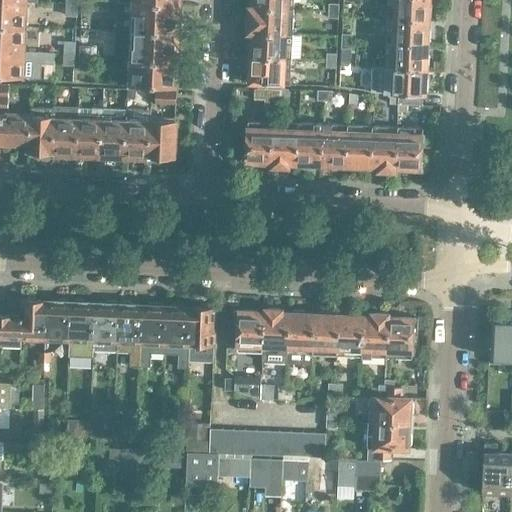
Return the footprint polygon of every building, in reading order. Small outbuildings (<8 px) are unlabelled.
[(0,0),(0,24),(26,26),(27,1),(0,0)] [(294,9),(294,0),(253,0),(253,7),(294,9)] [(429,6),(429,0),(388,0),(388,17),(429,18),(431,18),(431,6),(429,6)] [(81,1),(81,14),(92,14),(92,1),(81,1)] [(180,28),(181,5),(133,2),(132,31),(157,32),(158,27),(180,28)] [(77,17),(78,3),(66,3),(65,16),(77,17)] [(293,34),(294,9),(253,7),(253,17),(249,17),(248,33),(252,33),(293,34)] [(428,30),(429,18),(388,17),(386,42),(428,44),(428,42),(430,42),(430,30),(428,30)] [(0,49),(25,50),(26,26),(0,24),(0,49)] [(179,38),(180,28),(158,27),(157,32),(132,31),(131,60),(178,62),(180,38),(179,38)] [(291,59),(293,34),(252,33),(251,40),(248,43),(248,52),(251,55),(251,58),(291,59)] [(75,53),(75,42),(63,41),(63,52),(75,53)] [(427,55),(428,44),(386,42),(385,67),(426,69),(427,67),(429,67),(429,55),(427,55)] [(80,46),(79,58),(90,58),(90,46),(80,46)] [(0,49),(0,76),(24,77),(35,78),(36,51),(25,50),(0,49)] [(74,66),(75,53),(63,52),(63,66),(74,66)] [(89,70),(90,58),(79,58),(78,70),(89,70)] [(290,85),(291,59),(251,58),(250,66),(247,68),(247,77),(250,79),(249,83),(290,85)] [(177,87),(178,62),(131,60),(129,85),(177,87)] [(426,79),(426,69),(385,67),(384,92),(390,92),(399,93),(398,104),(408,104),(422,105),(423,94),(425,94),(425,92),(427,92),(428,80),(426,79)] [(0,96),(9,97),(10,84),(9,84),(9,85),(0,84),(0,96)] [(56,86),(48,85),(47,95),(56,96),(56,86)] [(80,87),(72,86),(72,96),(80,97),(80,87)] [(104,97),(104,88),(96,87),(95,96),(104,97)] [(254,94),(254,99),(265,100),(275,100),(281,100),(281,98),(282,88),(258,88),(255,88),(254,94)] [(136,99),(136,90),(136,89),(128,89),(128,99),(136,99)] [(155,102),(176,103),(177,91),(176,91),(155,90),(155,102)] [(324,101),(324,90),(317,90),(316,101),(324,101)] [(331,101),(332,91),(324,90),(324,101),(331,101)] [(398,104),(399,93),(390,92),(389,103),(398,104)] [(349,93),(349,103),(357,104),(357,94),(349,93)] [(0,108),(9,109),(9,97),(0,96),(0,108)] [(243,148),(242,161),(272,163),(274,122),(275,100),(265,100),(265,104),(264,115),(264,122),(248,121),(247,148),(243,148)] [(407,112),(408,104),(398,104),(398,112),(407,112)] [(101,157),(103,118),(104,106),(92,105),(91,117),(78,117),(76,155),(79,155),(81,157),(88,157),(91,155),(93,155),(93,156),(101,157)] [(0,141),(29,143),(30,115),(0,113),(0,141)] [(54,116),(52,154),(55,154),(57,156),(64,156),(66,154),(69,154),(69,155),(76,156),(76,155),(78,117),(78,113),(69,113),(69,116),(54,116)] [(52,154),(54,116),(30,115),(29,143),(28,153),(31,153),(33,155),(40,155),(43,153),(45,153),(45,154),(52,155),(52,154)] [(126,157),(127,119),(103,118),(101,157),(109,157),(109,156),(111,156),(114,158),(121,159),(123,156),(126,157)] [(150,158),(151,120),(127,119),(126,157),(126,158),(133,158),(133,157),(135,157),(138,159),(145,160),(147,157),(150,158)] [(175,121),(151,120),(150,158),(150,159),(157,159),(157,158),(159,158),(162,160),(169,161),(171,158),(174,159),(175,121)] [(272,163),(272,166),(289,166),(289,163),(296,164),(298,123),(274,122),(272,163)] [(321,165),(323,124),(298,123),(296,164),(299,164),(301,167),(310,167),(312,164),(321,165)] [(346,166),(348,125),(323,124),(321,165),(330,165),(332,168),(341,169),(344,166),(346,166)] [(370,167),(372,126),(348,125),(346,166),(355,166),(357,169),(366,170),(369,167),(370,167)] [(397,136),(397,127),(372,126),(370,167),(378,167),(378,170),(395,171),(395,168),(397,136)] [(422,155),(423,128),(397,127),(397,136),(395,168),(425,169),(426,155),(422,155)] [(46,338),(47,300),(36,300),(34,296),(28,296),(25,299),(22,299),(22,315),(21,337),(46,338)] [(70,339),(71,301),(68,301),(66,297),(60,297),(58,300),(47,300),(46,338),(70,339)] [(94,340),(95,302),(84,302),(82,298),(76,298),(73,301),(71,301),(70,339),(94,340)] [(116,352),(119,303),(116,303),(114,299),(108,299),(106,302),(95,302),(94,340),(93,351),(116,352)] [(140,366),(143,304),(132,304),(130,300),(124,300),(121,303),(119,303),(116,352),(130,353),(129,365),(140,366)] [(165,354),(167,305),(164,305),(162,301),(156,301),(154,304),(143,304),(140,366),(150,366),(150,353),(165,354)] [(189,344),(191,306),(180,306),(178,302),(172,302),(169,305),(167,305),(165,354),(178,354),(177,367),(188,368),(188,360),(189,344)] [(189,344),(188,360),(213,361),(214,345),(215,307),(212,307),(210,303),(204,303),(202,306),(191,306),(189,344)] [(262,352),(262,362),(287,363),(288,353),(289,312),(282,312),(282,309),(265,308),(265,311),(264,311),(262,352)] [(262,352),(264,311),(235,310),(234,324),(238,324),(237,351),(262,352)] [(287,363),(287,364),(312,365),(313,354),(314,313),(306,313),(304,310),(294,310),(292,312),(289,312),(288,353),(287,363)] [(337,355),(339,314),(331,314),(328,311),(319,311),(317,313),(314,313),(313,354),(337,355)] [(362,356),(364,315),(361,315),(359,312),(350,312),(348,315),(339,314),(337,355),(362,356)] [(387,357),(388,316),(388,313),(371,313),(371,316),(364,315),(362,356),(387,357)] [(21,337),(22,315),(0,314),(0,346),(21,347),(21,337)] [(418,318),(388,316),(387,357),(412,358),(414,331),(418,331),(418,318)] [(511,323),(492,323),(492,322),(491,322),(489,364),(511,364),(511,323)] [(234,390),(234,391),(260,399),(261,378),(235,377),(235,378),(234,390)] [(234,390),(235,378),(228,378),(227,378),(225,378),(225,390),(234,390)] [(378,396),(378,397),(402,397),(403,387),(394,386),(394,380),(385,380),(384,386),(379,385),(379,388),(378,396)] [(336,394),(336,384),(328,383),(328,393),(327,394),(336,394)] [(286,399),(286,390),(278,389),(278,399),(286,399)] [(411,398),(402,397),(378,397),(369,397),(368,422),(410,424),(410,415),(413,413),(414,403),(411,401),(411,398)] [(33,398),(32,408),(44,409),(44,398),(33,398)] [(42,409),(32,410),(32,433),(43,433),(42,409)] [(78,420),(77,437),(89,438),(89,420),(78,420)] [(187,421),(187,439),(209,439),(209,422),(187,421)] [(409,432),(410,424),(368,422),(366,458),(381,459),(391,460),(392,448),(409,449),(409,446),(412,444),(412,434),(409,432)] [(103,437),(103,425),(90,424),(90,436),(103,437)] [(115,424),(114,438),(128,439),(129,424),(115,424)] [(149,430),(149,434),(153,439),(163,439),(163,430),(160,427),(152,427),(149,430)] [(186,428),(172,427),(172,440),(185,441),(186,428)] [(221,452),(222,429),(210,428),(210,441),(209,451),(218,452),(221,452)] [(232,453),(233,429),(222,429),(221,452),(232,453)] [(244,453),(245,430),(233,429),(232,453),(244,453)] [(255,454),(256,430),(245,430),(244,453),(255,454)] [(266,454),(267,431),(256,430),(255,454),(266,454)] [(278,455),(279,431),(267,431),(266,454),(278,455)] [(289,455),(290,432),(279,431),(278,455),(283,455),(289,455)] [(301,456),(302,432),(290,432),(289,455),(301,456)] [(312,456),(313,433),(302,432),(301,456),(308,456),(312,456)] [(325,433),(313,433),(312,456),(324,457),(325,433)] [(209,451),(210,441),(188,441),(187,450),(209,451)] [(511,493),(511,465),(511,453),(492,453),(493,444),(485,443),(483,492),(511,493)] [(33,448),(33,460),(54,460),(54,448),(33,448)] [(110,448),(109,463),(125,464),(126,449),(110,448)] [(149,477),(152,450),(127,449),(126,475),(149,477)] [(217,475),(218,457),(218,452),(209,451),(187,450),(187,452),(187,468),(186,485),(217,487),(217,475)] [(187,468),(187,452),(154,451),(154,467),(187,468)] [(307,481),(308,465),(308,456),(301,456),(289,455),(283,455),(283,459),(282,479),(307,481)] [(250,486),(251,458),(218,457),(217,475),(250,476),(249,486),(250,486)] [(282,479),(283,459),(255,458),(254,486),(265,487),(265,495),(281,495),(282,479)] [(320,470),(319,491),(333,491),(334,472),(338,472),(339,459),(322,458),(321,466),(321,470),(320,470)] [(338,472),(338,485),(356,486),(357,470),(357,460),(357,458),(339,458),(339,459),(338,472)] [(357,460),(357,470),(381,471),(381,461),(357,460)] [(356,486),(356,489),(380,490),(381,471),(357,470),(356,486)] [(404,473),(404,485),(418,486),(419,473),(404,473)] [(40,483),(39,493),(52,494),(53,484),(40,483)]
